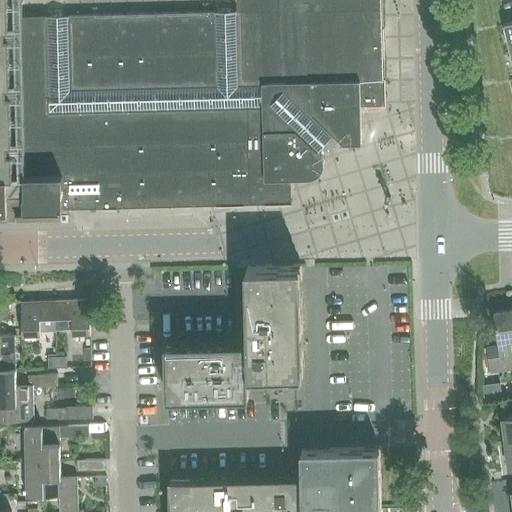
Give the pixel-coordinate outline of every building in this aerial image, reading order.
[(237,0),(237,10),(70,14),(23,15),(22,0),(0,0),(0,209),(292,202),(291,178),(310,178),(314,177),(318,175),(321,172),(323,168),(325,164),(324,159),(322,155),(320,151),(318,149),(319,148),(323,151),(329,151),(333,148),(335,143),(335,138),(333,134),(334,133),(344,143),(362,143),(361,105),(385,104),(382,0),(237,0)] [(304,372),(302,263),(247,265),(247,270),(249,338),(166,341),(168,395),(250,393),(249,374),(279,373),(304,372)] [(0,298),(0,307),(9,308),(8,299),(0,298)] [(91,334),(90,299),(55,300),(56,318),(72,318),(72,335),(91,334)] [(39,319),(56,318),(55,300),(21,301),(22,336),(40,335),(39,319)] [(0,307),(0,317),(9,317),(9,308),(0,307)] [(511,309),(495,312),(500,346),(488,347),(491,371),(511,368),(511,309)] [(16,333),(0,333),(0,369),(17,369),(16,333)] [(0,402),(18,402),(17,384),(18,384),(17,369),(0,369),(0,402)] [(29,374),(29,384),(35,384),(35,385),(59,385),(58,373),(29,374)] [(36,419),(35,385),(35,384),(29,384),(18,384),(17,384),(18,402),(0,402),(0,415),(0,420),(36,419)] [(67,407),(59,407),(59,409),(52,409),(52,418),(94,417),(93,405),(67,405),(67,407)] [(511,416),(502,418),(505,444),(511,442),(511,416)] [(59,425),(44,425),(25,426),(26,460),(60,459),(60,443),(59,436),(89,435),(88,424),(59,425)] [(381,511),(380,446),(302,448),(302,475),(170,478),(170,511),(381,511)] [(106,458),(77,459),(77,470),(107,469),(106,458)] [(45,494),(44,477),(61,476),(61,475),(60,459),(26,460),(27,495),(45,494)] [(96,484),(107,484),(107,474),(96,475),(96,484)] [(79,509),(78,475),(61,475),(61,476),(44,477),(45,494),(61,493),(61,510),(79,509)]
